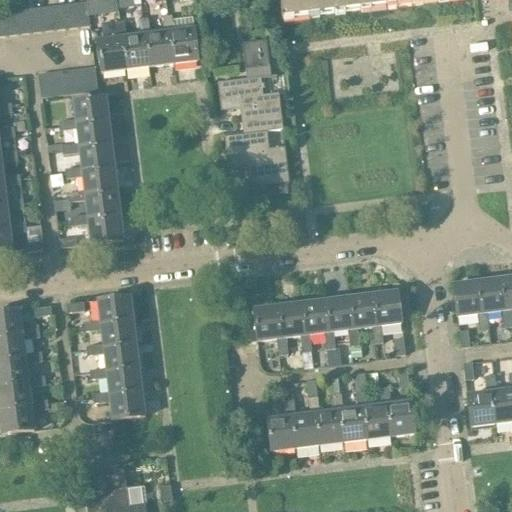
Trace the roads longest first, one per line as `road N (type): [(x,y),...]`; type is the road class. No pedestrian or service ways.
road 1 (residential): [(0,289),(422,239)]
road 2 (residential): [(455,511),(422,239)]
